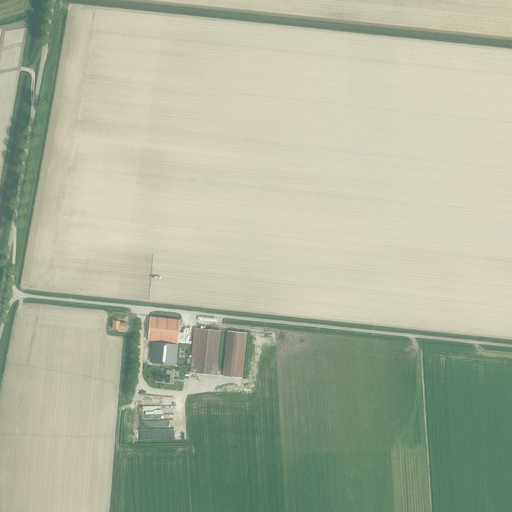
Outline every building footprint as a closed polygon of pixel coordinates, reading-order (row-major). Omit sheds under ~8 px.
[(150,317),(147,340),(178,344),(180,320),(150,317)] [(126,323),(122,323),(119,323),(119,321),(113,320),(112,329),(119,330),(119,329),(126,329),(126,323)] [(190,373),(216,375),(220,331),(194,328),(190,373)] [(229,331),(224,377),(241,378),(246,333),(244,332),(239,332),(236,332),(229,331)] [(153,342),(150,363),(176,365),(178,345),(153,342)] [(157,373),(157,381),(169,383),(170,375),(173,375),(173,371),(171,371),(166,370),(166,374),(157,373)]
